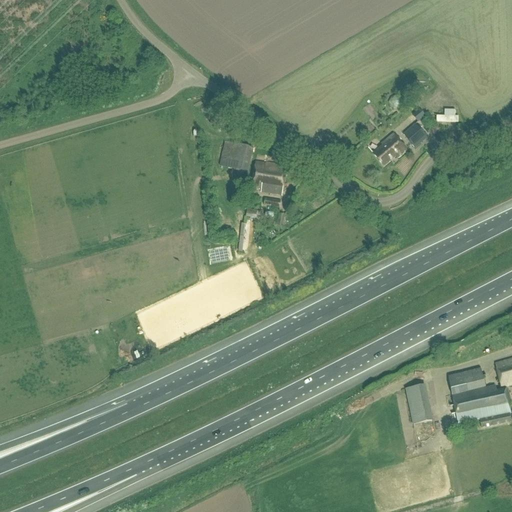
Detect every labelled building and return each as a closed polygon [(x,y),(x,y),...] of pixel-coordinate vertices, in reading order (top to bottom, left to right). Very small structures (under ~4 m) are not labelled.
[(415,97),(413,94),(409,97),(408,96),(399,104),(402,108),(415,97)] [(427,139),(416,125),(403,135),(414,150),(427,139)] [(406,151),(393,135),(381,145),(383,147),(373,155),(383,167),(396,157),(397,159),(406,151)] [(253,145),(243,143),(242,147),(225,143),(219,167),(247,173),(253,145)] [(287,167),(256,162),(252,190),(262,191),(261,194),(283,197),(287,167)] [(280,201),(265,199),(264,207),(279,209),(280,201)] [(257,212),(247,211),(246,218),(256,219),(257,212)] [(285,216),(278,215),(276,227),(283,228),(285,216)] [(511,360),(494,365),(500,388),(511,385),(511,360)] [(485,388),(480,369),(447,378),(451,396),(485,388)] [(432,422),(425,387),(406,391),(413,426),(432,422)] [(495,393),(494,387),(452,397),(458,425),(479,421),(481,429),(511,422),(510,414),(511,414),(506,390),(495,393)] [(93,415),(119,405),(116,399),(90,409),(93,415)]
